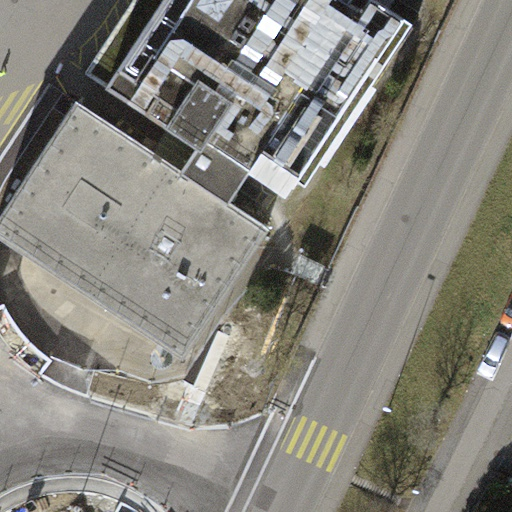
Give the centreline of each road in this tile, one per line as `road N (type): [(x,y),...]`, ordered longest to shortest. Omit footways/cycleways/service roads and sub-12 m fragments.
road 1 (tertiary): [(281,511),(511,17)]
road 2 (residential): [(452,511),(511,399)]
